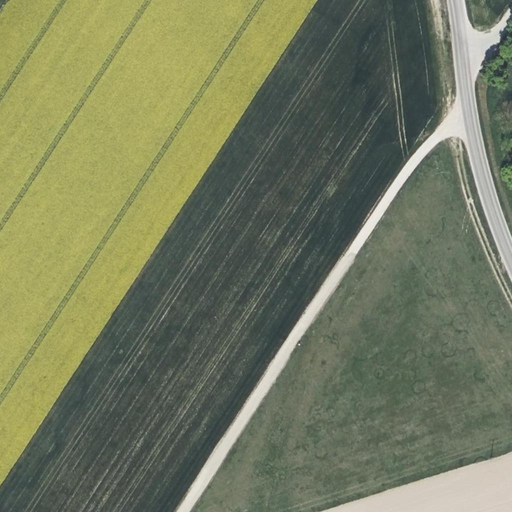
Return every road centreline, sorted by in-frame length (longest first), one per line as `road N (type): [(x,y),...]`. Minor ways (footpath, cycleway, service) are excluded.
road 1 (track): [(186,511),(357,248)]
road 2 (unclassified): [(511,261),(465,116),(450,0)]
